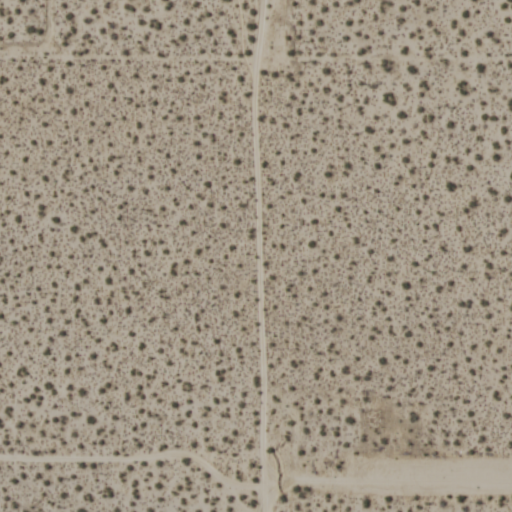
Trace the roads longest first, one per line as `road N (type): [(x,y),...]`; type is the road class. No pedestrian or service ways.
road 1 (residential): [(263,511),(254,0)]
road 2 (residential): [(264,491),(235,490),(189,458),(0,460)]
road 3 (residential): [(264,491),(511,486)]
